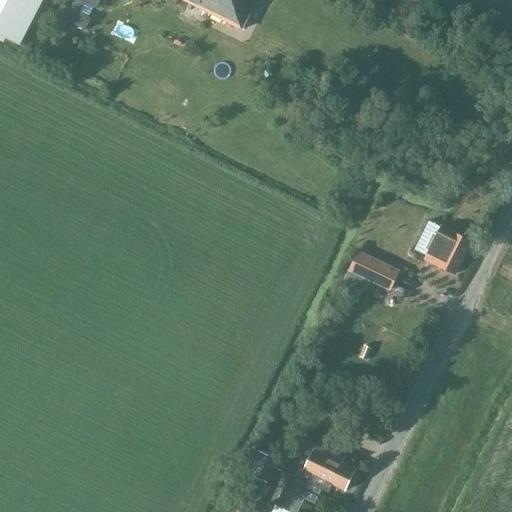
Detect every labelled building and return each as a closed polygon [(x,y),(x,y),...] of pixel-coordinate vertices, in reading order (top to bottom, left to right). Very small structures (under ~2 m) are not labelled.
[(0,0),(0,35),(20,46),(43,0),(0,0)] [(59,4),(54,14),(84,30),(90,19),(87,18),(93,7),(95,9),(99,0),(72,0),(68,8),(59,4)] [(180,0),(240,30),(255,0),(180,0)] [(436,266),(455,275),(472,241),(453,232),(453,233),(443,228),(427,260),(436,266)] [(357,253),(347,274),(368,283),(389,293),(399,273),(357,253)] [(347,274),(343,283),(350,286),(345,296),(358,302),(362,292),(364,293),(368,283),(347,274)] [(283,488),(275,504),(291,511),(295,511),(302,497),(314,503),(320,490),(322,490),(326,492),(331,484),(344,491),(349,481),(352,480),(354,475),(353,472),(355,468),(341,461),(344,456),(333,451),(330,456),(315,449),(300,442),(291,461),(295,463),(294,465),(287,481),(283,488)] [(258,450),(233,505),(249,511),(251,511),(253,509),(276,459),(258,450)]
